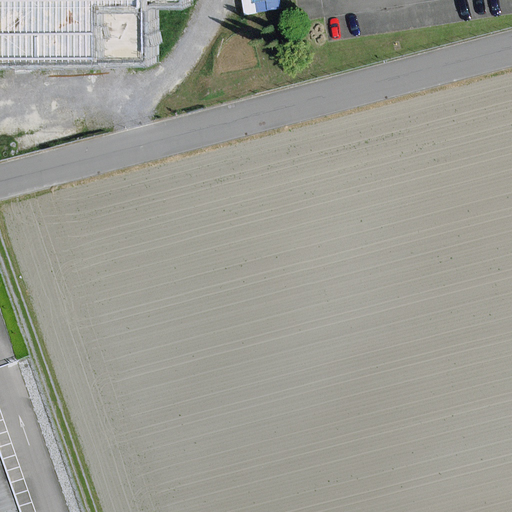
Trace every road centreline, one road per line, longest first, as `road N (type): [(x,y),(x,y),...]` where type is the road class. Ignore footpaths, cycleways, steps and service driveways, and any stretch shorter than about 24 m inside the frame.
road 1 (unclassified): [(511,50),(0,182)]
road 2 (track): [(0,243),(92,511)]
